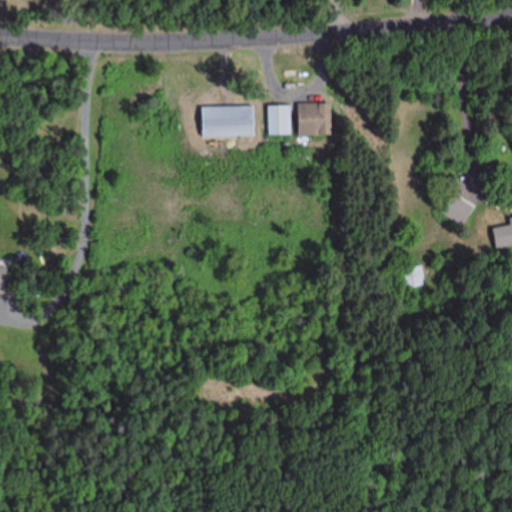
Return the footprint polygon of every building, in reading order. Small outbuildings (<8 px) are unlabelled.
[(329,136),(329,103),(295,103),(295,136),(329,136)] [(266,134),(288,134),(288,104),(266,104),(266,134)] [(197,136),(252,136),(252,106),(197,106),(197,136)] [(437,212),(459,227),(471,209),(450,194),(437,212)] [(493,251),(511,248),(511,217),(509,218),(510,226),(491,229),(493,251)] [(400,269),(403,289),(423,287),(421,266),(400,269)] [(0,294),(4,295),(8,269),(0,267),(0,294)]
